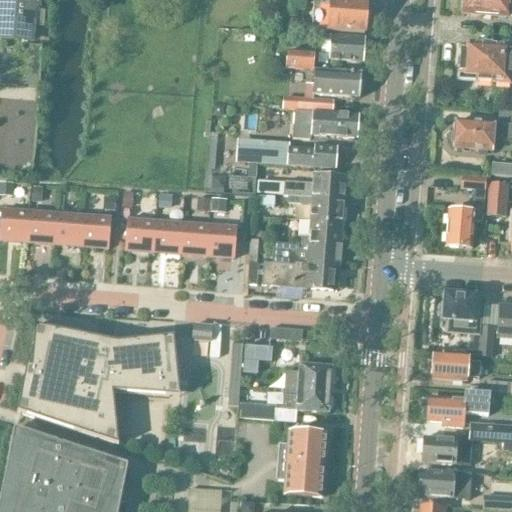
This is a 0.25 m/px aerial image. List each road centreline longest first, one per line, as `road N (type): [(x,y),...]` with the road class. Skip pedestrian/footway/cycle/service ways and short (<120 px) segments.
road 1 (residential): [(375,320),(33,287),(0,297)]
road 2 (secondary): [(400,0),(379,269)]
road 3 (secondary): [(375,320),(360,511)]
road 4 (residential): [(379,269),(511,279)]
